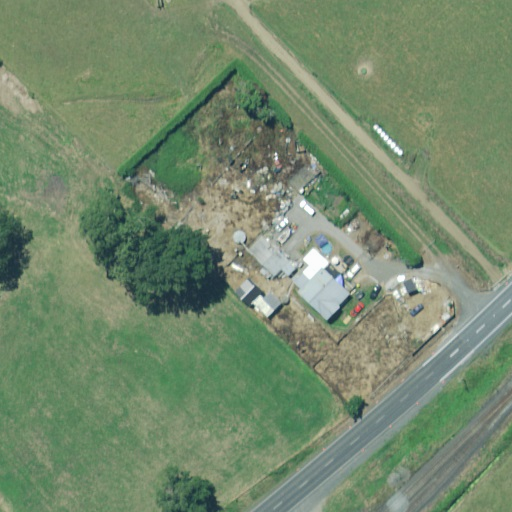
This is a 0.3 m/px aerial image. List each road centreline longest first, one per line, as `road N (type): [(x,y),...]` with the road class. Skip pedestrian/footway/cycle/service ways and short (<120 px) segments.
road 1 (track): [(236,0),(509,296)]
road 2 (secondary): [(269,511),(511,294)]
